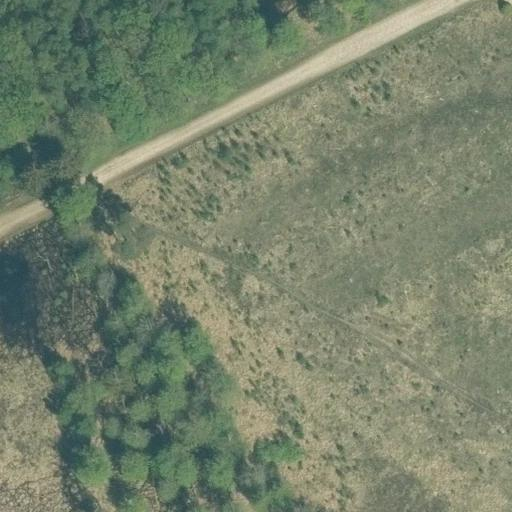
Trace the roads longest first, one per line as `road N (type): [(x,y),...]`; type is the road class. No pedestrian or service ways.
road 1 (track): [(0,225),(238,105)]
road 2 (track): [(238,105),(450,0)]
